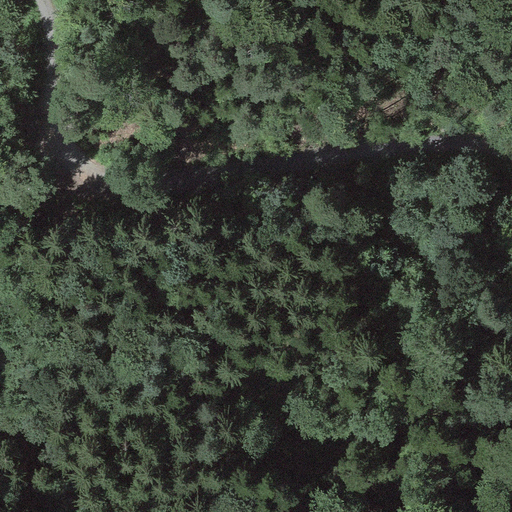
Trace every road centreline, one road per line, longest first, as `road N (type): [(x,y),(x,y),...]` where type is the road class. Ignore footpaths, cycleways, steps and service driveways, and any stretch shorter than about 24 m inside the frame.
road 1 (track): [(160,181),(465,149),(511,160)]
road 2 (track): [(34,0),(51,150),(96,182),(160,181)]
